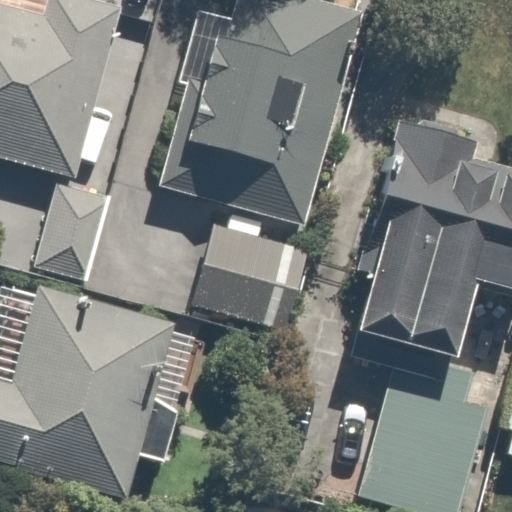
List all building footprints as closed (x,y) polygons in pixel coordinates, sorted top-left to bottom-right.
[(0,165),(84,184),(120,12),(60,0),(48,0),(45,15),(0,5),(0,165)] [(379,7),(356,0),(235,0),(175,199),(309,239),(379,7)] [(499,279),(511,282),(511,179),(415,153),(365,339),(475,368),(499,279)] [(119,207),(57,189),(31,275),(93,293),(119,207)] [(0,467),(144,498),(151,465),(177,471),(187,422),(170,419),(188,332),(0,292),(0,467)] [(389,511),(460,511),(494,392),(401,365),(361,504),(389,511)] [(511,393),(493,463),(511,468),(511,393)]
